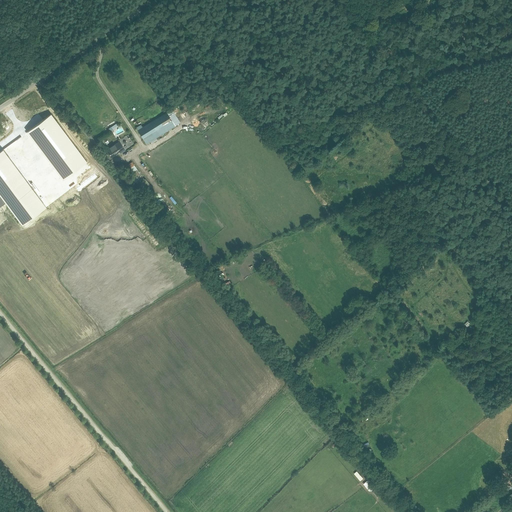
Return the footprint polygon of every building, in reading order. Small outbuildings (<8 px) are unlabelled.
[(156,139),(181,124),(172,110),(143,128),(141,126),(136,129),(146,145),(150,142),(152,144),(157,141),(156,139)] [(86,162),(52,113),(27,130),(62,179),(86,162)] [(224,113),(218,119),(220,122),(227,116),(224,113)] [(110,132),(118,127),(114,122),(107,127),(110,132)] [(120,142),(107,150),(112,158),(119,153),(120,155),(125,151),(120,142)] [(0,207),(6,203),(22,225),(46,208),(34,190),(4,148),(0,150),(0,207)] [(140,175),(132,163),(124,169),(132,181),(133,180),(150,202),(155,198),(149,191),(152,188),(141,174),(140,175)] [(354,476),(360,483),(363,481),(356,474),(354,476)] [(368,482),(363,486),(369,493),(374,489),(368,482)] [(502,495),(504,498),(511,492),(511,488),(502,495)]
